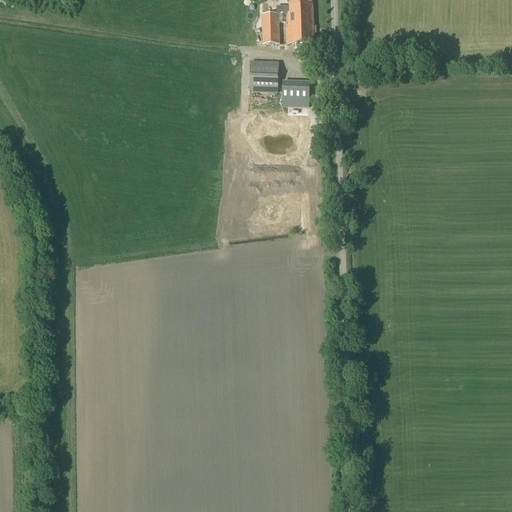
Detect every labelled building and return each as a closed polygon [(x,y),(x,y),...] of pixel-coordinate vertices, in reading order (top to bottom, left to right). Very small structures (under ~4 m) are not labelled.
[(279,24),(286,24),(287,45),(313,44),(312,7),(311,0),(289,0),(289,7),(289,8),(286,8),(286,7),(283,7),(276,8),(276,15),(261,15),(262,46),(280,46),(279,24)] [(278,95),(279,64),(250,63),(249,94),(278,95)] [(309,109),(310,83),(282,82),(282,108),(309,109)] [(270,127),(308,128),(308,116),(275,115),(275,122),(271,122),(270,127)] [(255,135),(254,157),(310,158),(311,135),(255,135)]
